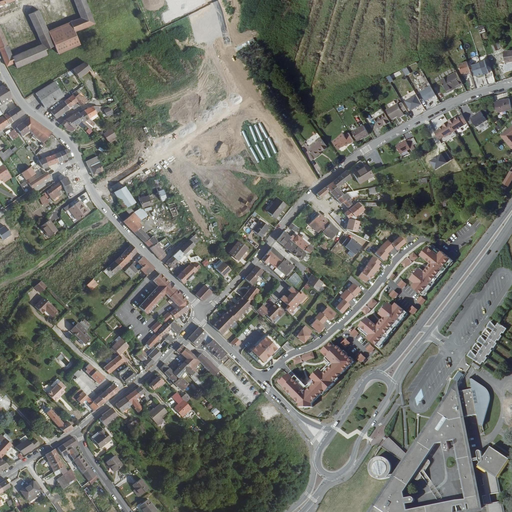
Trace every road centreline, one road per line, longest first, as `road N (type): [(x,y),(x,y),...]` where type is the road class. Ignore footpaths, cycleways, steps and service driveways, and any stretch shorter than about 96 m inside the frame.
road 1 (residential): [(200,315),(345,162),(438,111),(511,84)]
road 2 (unknown): [(95,195),(232,106),(210,44),(221,22)]
road 3 (residential): [(261,382),(327,337),(424,239)]
road 4 (secondary): [(511,207),(377,375)]
road 5 (secondary): [(391,386),(511,218)]
road 6 (residential): [(200,315),(100,204),(79,160)]
road 7 (residential): [(200,315),(155,367),(76,429)]
road 8 (residential): [(79,160),(65,137),(19,99),(0,61)]
